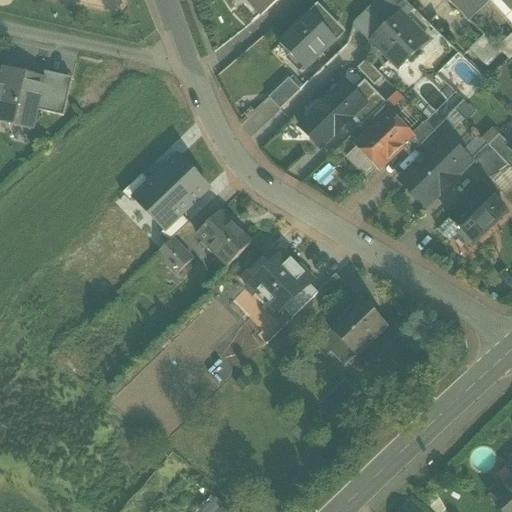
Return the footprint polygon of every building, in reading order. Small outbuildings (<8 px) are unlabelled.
[(246,0),(261,18),(282,0),(246,0)] [(476,7),(469,0),(445,0),(464,19),(476,7)] [(469,0),(476,7),(464,19),(469,24),(494,0),(469,0)] [(511,0),(502,0),(501,1),(511,12),(511,11),(511,0)] [(407,7),(399,15),(399,14),(370,42),(398,70),(398,69),(399,70),(400,69),(399,68),(407,61),(410,65),(420,55),(417,52),(435,34),(407,7)] [(317,9),(279,46),(290,57),(286,61),(298,73),(302,70),(303,71),(341,34),(317,9)] [(511,35),(496,49),(508,61),(511,57),(511,35)] [(382,79),(365,62),(357,70),(373,88),(382,79)] [(43,80),(4,71),(2,77),(0,76),(0,119),(32,127),(36,112),(43,80)] [(44,74),(43,80),(36,112),(62,118),(71,80),(44,74)] [(288,80),(268,100),(279,111),(299,92),(288,80)] [(364,82),(353,94),(365,106),(376,95),(364,82)] [(344,85),(324,104),(323,104),(323,105),(319,105),(319,109),(318,109),(318,118),(309,118),(299,128),(319,150),(352,119),(352,118),(365,106),(353,94),(344,85)] [(365,106),(352,118),(352,119),(360,127),(385,104),(376,95),(365,106)] [(470,101),(457,106),(462,119),(475,115),(470,101)] [(390,116),(357,148),(377,170),(399,149),(411,138),(410,137),(390,116)] [(434,133),(420,147),(428,154),(448,134),(450,135),(455,130),(446,121),(434,133)] [(424,123),(410,137),(411,138),(399,149),(408,158),(420,147),(434,133),(424,123)] [(448,134),(428,154),(432,159),(419,172),(415,171),(401,185),(417,200),(426,200),(434,192),(443,192),(467,167),(457,157),(461,154),(453,146),(453,138),(450,135),(448,134)] [(509,148),(498,137),(488,147),(510,170),(511,172),(511,171),(511,152),(509,149),(509,148)] [(487,146),(471,162),(489,181),(510,170),(488,147),(487,146)] [(150,184),(133,201),(148,216),(193,174),(177,158),(150,184)] [(193,174),(148,216),(163,232),(180,216),(208,190),(193,174)] [(129,204),(133,201),(150,184),(142,176),(121,195),(129,204)] [(481,187),(448,220),(460,232),(457,235),(468,247),(471,244),(472,245),(506,213),(481,187)] [(252,246),(222,214),(198,236),(228,269),(252,246)] [(188,225),(180,216),(163,232),(160,235),(169,244),(173,240),(188,225)] [(448,220),(436,230),(437,231),(448,243),(456,235),(457,235),(460,232),(448,220)] [(194,262),(173,240),(169,244),(157,255),(178,277),(194,262)] [(299,269),(285,254),(259,277),(270,289),(285,305),(313,279),(301,267),(299,269)] [(335,278),(318,294),(328,305),(346,289),(335,278)] [(270,289),(257,301),(272,317),(285,305),(270,289)] [(361,303),(354,311),(353,310),(341,321),(342,322),(332,331),(344,344),(335,352),(349,366),(357,358),(358,358),(387,330),(361,303)] [(292,304),(275,321),(283,329),(300,313),(292,304)] [(167,428),(155,440),(163,447),(174,435),(167,428)] [(511,511),(511,482),(502,492),(502,493),(495,500),(505,510),(503,511),(511,511)] [(200,511),(223,511),(226,509),(211,495),(198,509),(200,511)]
